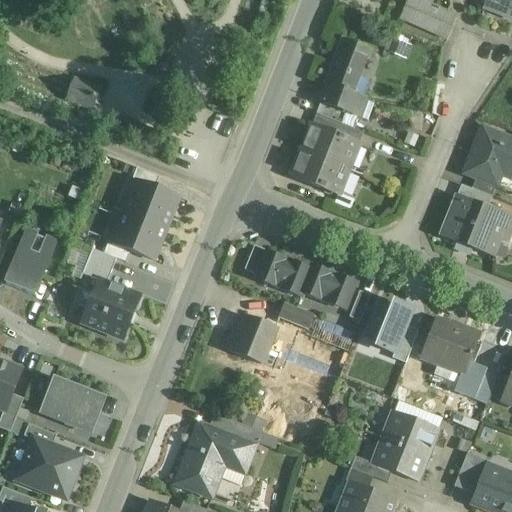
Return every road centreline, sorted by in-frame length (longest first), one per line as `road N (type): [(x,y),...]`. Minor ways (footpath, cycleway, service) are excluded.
road 1 (track): [(0,103),(233,196)]
road 2 (residential): [(395,259),(479,57)]
road 3 (residential): [(233,196),(312,0)]
road 4 (residential): [(155,390),(233,196)]
road 5 (residential): [(233,196),(395,259)]
road 6 (residential): [(155,390),(54,351),(0,320)]
road 7 (residential): [(107,511),(155,390)]
road 8 (residential): [(395,259),(511,304)]
